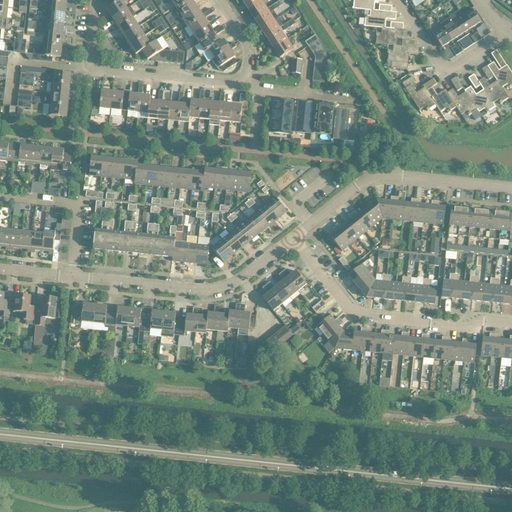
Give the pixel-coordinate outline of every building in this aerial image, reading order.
[(108,0),(111,5),(106,9),(112,18),(127,8),(121,0),(108,0)] [(190,0),(171,0),(177,9),(190,0)] [(197,8),(192,0),(190,0),(177,9),(182,18),(197,8)] [(261,0),(242,0),(242,1),(248,10),(262,1),(261,0)] [(352,0),(352,9),(370,11),(370,10),(373,11),(374,10),(374,1),(384,2),(384,0),(352,0)] [(48,1),(47,12),(65,14),(66,3),(48,1)] [(267,8),(262,1),(248,10),(255,20),(271,9),(272,11),(273,11),(278,8),(275,3),(267,8)] [(164,5),(159,8),(163,15),(168,11),(164,5)] [(127,8),(112,18),(118,27),(132,18),(136,15),(130,6),(127,9),(127,8)] [(197,8),(182,18),(188,26),(203,16),(197,8)] [(461,15),(470,28),(480,22),(471,8),(461,15)] [(271,9),(255,20),(261,29),(275,20),(278,18),(273,11),(272,11),(271,9)] [(36,11),(29,10),(28,19),(33,19),(34,14),(36,14),(36,11)] [(370,10),(370,11),(370,16),(365,16),(363,26),(382,28),(385,28),(386,19),(395,20),(396,13),(391,12),(379,11),(374,10),(373,11),(370,10)] [(470,28),(461,15),(459,10),(449,17),(450,18),(452,21),(461,35),(470,28)] [(65,14),(47,12),(42,11),(42,15),(47,15),(46,23),(64,25),(65,14)] [(203,16),(188,26),(194,35),(208,25),(203,16)] [(132,18),(118,27),(124,36),(138,27),(132,18)] [(452,21),(450,18),(440,24),(442,27),(451,41),(461,35),(452,21)] [(275,20),(261,29),(267,39),(283,28),(285,30),(290,27),(287,22),(279,28),(275,20)] [(46,23),(45,33),(63,35),(64,25),(46,23)] [(208,25),(194,35),(199,43),(214,34),(208,25)] [(144,36),(138,27),(124,36),(129,45),(144,36)] [(451,41),(442,27),(432,34),(441,47),(451,41)] [(283,28),(267,39),(273,48),(287,39),(282,32),(285,30),(283,28)] [(382,28),(381,34),(376,33),(375,44),(393,46),(393,45),(396,46),(396,45),(397,36),(407,37),(408,30),(403,30),(390,29),(390,28),(385,28),(382,28)] [(45,33),(44,44),(62,46),(63,35),(45,33)] [(144,36),(129,45),(135,55),(141,51),(141,50),(150,45),(150,44),(156,41),(162,37),(160,34),(154,38),(153,37),(148,41),(144,36)] [(219,42),(214,34),(199,43),(205,52),(209,49),(220,42),(219,42)] [(479,41),(474,34),(470,37),(475,43),(479,41)] [(318,40),(315,35),(305,42),(308,47),(318,40)] [(291,37),(287,39),(273,48),(280,58),(293,49),(291,46),(295,43),(291,37)] [(223,39),(219,42),(220,42),(209,49),(214,58),(229,48),(223,39)] [(318,40),(308,47),(315,57),(327,54),(318,40)] [(162,50),(156,41),(150,44),(150,45),(141,50),(141,51),(147,60),(152,57),(156,61),(165,62),(166,51),(162,50)] [(44,44),(43,51),(33,50),(32,60),(52,62),(53,56),(60,57),(62,46),(44,44)] [(393,45),(393,46),(392,51),(387,51),(386,61),(387,61),(386,65),(388,67),(391,67),(391,68),(407,70),(409,54),(418,55),(419,48),(414,47),(402,46),(396,45),(396,46),(393,45)] [(229,48),(214,58),(220,67),(219,70),(223,72),(237,63),(234,58),(235,57),(229,48)] [(506,65),(496,50),(491,54),(501,69),(499,70),(493,62),(487,66),(494,76),(497,81),(502,88),(507,85),(509,89),(511,87),(511,73),(507,65),(506,65)] [(315,57),(314,63),(326,64),(327,54),(315,57)] [(212,58),(206,60),(210,69),(216,67),(212,58)] [(300,74),(302,60),(292,59),(291,73),(300,74)] [(494,76),(487,66),(482,69),(489,80),(494,76)] [(52,82),(70,84),(71,73),(53,71),(52,82)] [(481,85),(478,81),(478,82),(474,75),(468,78),(475,89),(480,85),(481,85)] [(436,105),(424,87),(416,93),(411,85),(416,82),(412,76),(402,83),(405,88),(405,89),(419,110),(424,107),(427,111),(430,109),(429,109),(435,105),(435,106),(436,105)] [(463,87),(456,77),(450,80),(457,91),(463,87)] [(447,93),(445,89),(437,95),(432,87),(437,84),(433,78),(423,85),(424,87),(436,105),(435,106),(440,112),(445,109),(448,113),(450,112),(450,111),(456,107),(456,108),(457,108),(447,93)] [(497,81),(489,86),(484,78),(478,81),(481,85),(480,85),(483,90),(492,103),(493,103),(497,100),(500,104),(509,98),(502,88),(497,81)] [(70,84),(52,82),(47,82),(45,93),(50,93),(68,95),(70,84)] [(483,90),(476,95),(470,87),(464,91),(465,92),(466,92),(477,110),(479,112),(484,109),(487,113),(495,107),(493,103),(492,103),(483,90)] [(453,89),(447,93),(457,108),(456,108),(461,115),(466,111),(469,115),(471,114),(471,113),(477,109),(477,110),(466,92),(465,92),(458,97),(453,89)] [(19,90),(18,101),(31,102),(32,91),(19,90)] [(112,92),(110,109),(127,111),(128,105),(129,94),(130,91),(123,90),(123,93),(112,92)] [(110,109),(112,92),(101,91),(100,97),(94,96),(93,110),(99,110),(100,108),(110,109)] [(68,95),(50,93),(49,104),(67,106),(68,95)] [(128,105),(127,111),(138,112),(140,95),(129,94),(128,105)] [(138,112),(148,113),(149,101),(150,101),(150,96),(140,95),(138,112)] [(190,100),(190,105),(189,117),(189,118),(199,119),(201,101),(190,100)] [(10,106),(9,116),(14,117),(14,115),(21,116),(22,107),(30,108),(31,102),(18,101),(17,107),(10,106)] [(148,113),(147,118),(158,119),(160,102),(150,101),(149,101),(148,113)] [(211,102),(201,101),(199,119),(209,120),(211,102)] [(290,137),(292,103),(274,101),(272,132),(281,133),(281,136),(290,137)] [(160,102),(158,119),(168,120),(170,103),(160,102)] [(211,102),(209,120),(209,125),(219,126),(219,121),(221,103),(211,102)] [(170,103),(168,120),(178,121),(180,104),(170,103)] [(231,104),(221,103),(219,121),(230,122),(231,104)] [(67,106),(49,104),(48,115),(66,117),(67,106)] [(180,104),(178,121),(189,122),(189,118),(189,117),(190,105),(180,104)] [(231,104),(230,122),(240,123),(242,105),(231,104)] [(329,140),(332,110),(323,109),(320,139),(322,139),(329,140)] [(310,138),(313,112),(297,111),(294,137),(301,137),(310,138)] [(341,132),(348,133),(350,112),(335,111),(333,144),(340,144),(341,132)] [(369,147),(375,124),(368,122),(362,145),(369,147)] [(272,132),(268,131),(267,143),(290,146),(291,139),(281,138),(281,136),(281,133),(272,132)] [(291,139),(290,146),(330,150),(330,143),(322,142),(322,139),(320,139),(310,138),(301,137),(301,140),(291,139)] [(9,144),(0,143),(0,160),(7,161),(7,158),(13,159),(14,147),(8,147),(9,144)] [(20,148),(14,147),(13,159),(19,160),(18,164),(29,166),(31,146),(20,145),(20,148)] [(42,148),(31,146),(29,166),(33,166),(33,164),(40,164),(42,148)] [(42,148),(40,164),(40,168),(47,169),(47,167),(51,168),(53,149),(42,148)] [(53,149),(51,168),(54,168),(55,166),(61,167),(60,173),(69,174),(71,157),(63,156),(64,150),(53,149)] [(100,177),(103,158),(91,157),(89,175),(100,177)] [(114,159),(103,158),(100,177),(112,178),(114,159)] [(125,160),(114,159),(112,178),(123,179),(125,160)] [(125,160),(123,179),(135,180),(137,165),(137,161),(125,160)] [(137,165),(135,180),(134,184),(146,185),(148,166),(137,165)] [(159,167),(148,166),(146,185),(157,186),(159,167)] [(159,167),(157,186),(169,188),(171,169),(159,167)] [(171,169),(169,188),(180,189),(182,170),(171,169)] [(204,172),(203,188),(215,189),(217,170),(205,169),(204,172)] [(193,171),(182,170),(180,189),(191,190),(193,171)] [(217,170),(215,189),(226,190),(228,171),(217,170)] [(204,172),(193,171),(191,190),(203,191),(203,188),(204,172)] [(228,171),(226,190),(237,191),(240,173),(228,171)] [(251,174),(240,173),(237,191),(249,192),(251,174)] [(10,183),(9,191),(26,193),(27,188),(25,188),(17,188),(17,181),(13,181),(10,183)] [(395,191),(395,197),(392,220),(402,221),(404,203),(398,202),(398,197),(405,198),(405,192),(395,191)] [(383,201),(382,219),(392,220),(395,197),(391,196),(390,202),(383,201)] [(265,204),(277,219),(286,212),(274,197),(265,204)] [(404,203),(402,221),(412,222),(415,199),(411,199),(411,204),(404,203)] [(415,199),(412,222),(423,223),(425,205),(418,205),(419,199),(415,199)] [(374,225),(382,219),(383,201),(376,200),(374,202),(371,202),(369,204),(367,205),(367,208),(362,211),(374,225)] [(425,205),(423,223),(433,224),(435,201),(431,201),(431,206),(425,205)] [(435,201),(433,224),(443,225),(445,207),(438,207),(439,201),(435,201)] [(25,204),(14,203),(13,215),(19,216),(20,209),(24,209),(25,204)] [(265,204),(256,212),(268,226),(277,219),(265,204)] [(458,236),(461,209),(451,208),(448,235),(458,236)] [(461,209),(458,236),(468,237),(471,210),(461,209)] [(471,210),(468,237),(478,238),(481,211),(471,210)] [(374,225),(362,211),(357,215),(354,211),(351,214),(366,232),(374,225)] [(492,212),(481,211),(478,238),(489,239),(492,212)] [(256,212),(247,219),(259,233),(268,226),(256,212)] [(492,212),(489,239),(499,240),(502,213),(492,212)] [(511,215),(511,214),(502,213),(499,240),(509,241),(510,232),(511,215)] [(366,232),(351,214),(348,216),(352,220),(347,224),(358,238),(366,232)] [(154,218),(153,224),(150,255),(161,256),(163,237),(158,237),(159,225),(160,219),(154,218)] [(105,250),(108,219),(102,219),(101,231),(95,230),(93,249),(105,250)] [(114,220),(108,219),(105,250),(116,251),(118,233),(113,232),(114,220)] [(247,219),(239,226),(250,241),(259,233),(247,219)] [(123,233),(118,233),(116,251),(127,252),(131,222),(125,221),(123,233)] [(131,222),(127,252),(139,254),(141,235),(135,234),(136,223),(131,222)] [(146,236),(141,235),(139,254),(150,255),(153,224),(147,224),(146,236)] [(358,238),(347,224),(341,228),(338,224),(335,227),(350,244),(358,238)] [(0,226),(0,246),(5,247),(5,249),(9,250),(11,231),(0,229),(1,226),(0,226)] [(169,238),(163,237),(161,256),(172,257),(174,242),(175,242),(176,227),(170,226),(169,238)] [(250,241),(239,226),(230,233),(241,248),(250,241)] [(350,244),(335,227),(332,229),(336,233),(330,237),(342,251),(350,244)] [(43,234),(42,251),(48,251),(48,254),(52,254),(54,240),(60,241),(61,229),(55,228),(54,235),(43,234)] [(22,232),(11,231),(9,250),(13,250),(13,248),(20,248),(22,232)] [(22,232),(20,248),(27,249),(27,252),(31,252),(33,233),(22,232)] [(33,233),(31,252),(34,252),(35,250),(42,251),(43,234),(33,233)] [(230,233),(221,240),(233,255),(241,248),(230,233)] [(382,245),(380,245),(380,248),(392,249),(393,245),(390,245),(390,242),(388,242),(389,240),(387,240),(387,238),(384,238),(384,240),(382,240),(382,245)] [(233,255),(221,240),(212,248),(223,262),(233,255)] [(174,242),(172,257),(172,261),(184,262),(186,243),(175,242),(174,242)] [(197,245),(186,243),(184,262),(195,263),(197,245)] [(197,245),(195,263),(207,265),(209,246),(197,245)] [(338,260),(347,271),(350,268),(342,257),(338,260)] [(438,267),(439,259),(430,258),(429,266),(438,267)] [(356,285),(370,274),(365,268),(370,264),(367,260),(362,264),(348,275),(356,285)] [(282,272),(298,291),(306,284),(295,271),(291,275),(286,269),(282,272)] [(298,291),(282,272),(278,274),(283,281),(279,284),(290,297),(298,291)] [(375,280),(370,274),(356,285),(361,291),(375,280)] [(451,298),(454,274),(450,274),(449,280),(443,280),(441,297),(451,298)] [(454,274),(451,298),(461,299),(463,282),(458,281),(458,275),(454,274)] [(377,281),(375,298),(384,299),(386,275),(382,275),(382,281),(377,281)] [(386,275),(384,299),(394,300),(396,283),(390,282),(391,275),(386,275)] [(463,282),(461,299),(472,301),(474,276),(470,276),(469,282),(463,282)] [(479,277),(474,276),(472,301),(482,302),(484,284),(478,283),(479,277)] [(402,283),(396,283),(394,300),(404,301),(407,277),(402,277),(402,283)] [(411,278),(407,277),(404,301),(414,303),(416,285),(410,284),(411,278)] [(490,285),(484,284),(482,302),(492,303),(495,278),(490,278),(490,285)] [(495,278),(492,303),(502,304),(504,286),(498,285),(499,279),(495,278)] [(422,285),(416,285),(414,303),(425,304),(427,279),(423,279),(422,285)] [(427,279),(425,304),(435,305),(437,287),(430,286),(431,280),(427,279)] [(375,280),(361,291),(366,297),(375,298),(377,281),(375,280)] [(510,287),(504,286),(502,304),(511,304),(511,280),(510,287)] [(269,282),(266,285),(281,304),(290,297),(279,284),(274,288),(269,282)] [(281,304),(266,285),(262,288),(267,294),(262,298),(273,311),(281,304)] [(0,316),(8,317),(9,301),(3,301),(4,293),(0,292),(0,310),(0,311),(0,316)] [(34,324),(36,307),(29,306),(30,296),(16,295),(15,312),(24,313),(24,320),(31,321),(31,324),(34,324)] [(36,307),(34,324),(33,328),(41,329),(41,326),(44,326),(45,318),(55,319),(57,299),(43,297),(42,307),(36,307)] [(325,305),(322,300),(312,308),(315,313),(325,305)] [(82,312),(77,311),(72,311),(70,324),(81,325),(81,322),(93,323),(95,305),(83,304),(82,312)] [(229,311),(228,315),(229,315),(227,328),(228,328),(238,329),(240,304),(236,304),(235,312),(229,311)] [(240,304),(238,329),(248,330),(249,327),(255,328),(256,316),(250,315),(250,313),(244,313),(245,305),(240,304)] [(95,305),(93,323),(105,324),(104,327),(106,328),(106,332),(109,334),(110,328),(111,315),(106,314),(107,306),(95,305)] [(207,313),(207,317),(206,330),(216,331),(219,306),(214,306),(213,313),(207,313)] [(224,307),(219,306),(216,331),(227,332),(228,328),(227,328),(229,315),(228,315),(223,314),(224,307)] [(110,328),(109,334),(112,335),(115,333),(115,329),(116,325),(127,326),(129,309),(117,307),(116,315),(111,315),(110,328)] [(180,322),(179,335),(184,336),(185,331),(195,333),(198,308),(193,307),(192,315),(186,315),(185,323),(180,322)] [(202,308),(198,308),(195,333),(206,334),(206,330),(207,317),(201,316),(202,308)] [(129,309),(127,326),(139,328),(139,331),(144,332),(146,318),(140,318),(141,310),(129,309)] [(146,318),(144,332),(150,332),(150,329),(162,330),(164,312),(152,311),(151,319),(146,318)] [(176,313),(164,312),(162,330),(173,331),(173,335),(179,335),(180,322),(175,321),(176,313)] [(323,334),(341,320),(339,317),(335,320),(330,315),(316,326),(323,334)] [(341,320),(323,334),(334,348),(343,331),(339,326),(343,323),(341,320)] [(280,329),(288,339),(293,335),(285,326),(280,329)] [(354,332),(352,350),(360,351),(360,354),(362,355),(364,328),(361,328),(360,333),(354,332)] [(368,329),(364,328),(362,355),(363,355),(364,351),(372,352),(374,335),(368,334),(368,329)] [(280,329),(276,333),(283,342),(288,339),(280,329)] [(374,335),(372,352),(382,353),(385,330),(381,330),(381,335),(374,335)] [(385,330),(382,353),(393,355),(394,337),(388,336),(389,331),(385,330)] [(343,331),(334,348),(352,350),(354,332),(343,331)] [(401,337),(394,337),(393,355),(403,356),(405,333),(401,332),(401,337)] [(283,342),(276,333),(271,337),(279,346),(283,342)] [(405,333),(403,356),(413,357),(415,339),(408,338),(409,333),(405,333)] [(421,340),(415,339),(413,357),(423,358),(426,335),(422,334),(421,340)] [(491,357),(493,334),(489,334),(489,339),(482,338),(480,356),(491,357)] [(493,334),(491,357),(501,358),(503,340),(496,340),(497,334),(493,334)] [(429,335),(426,335),(423,358),(433,359),(435,341),(429,340),(429,335)] [(509,341),(503,340),(501,358),(511,359),(511,348),(511,335),(510,336),(509,341)] [(271,337),(266,341),(274,350),(279,346),(271,337)] [(441,342),(435,341),(433,359),(444,360),(446,337),(442,337),(441,342)] [(449,337),(446,337),(444,360),(454,361),(456,343),(449,343),(449,337)] [(456,343),(454,361),(464,362),(466,339),(462,339),(462,344),(456,343)] [(470,339),(466,339),(464,362),(474,363),(476,345),(469,345),(470,339)] [(274,350),(266,341),(262,344),(266,357),(274,350)] [(256,344),(255,356),(266,357),(262,344),(256,344)]
